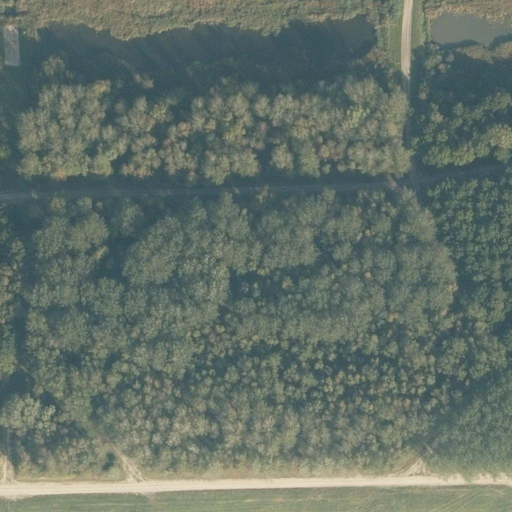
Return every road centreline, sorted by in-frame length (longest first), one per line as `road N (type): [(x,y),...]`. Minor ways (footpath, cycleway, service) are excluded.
road 1 (track): [(0,200),(392,184),(456,178),(511,161)]
road 2 (track): [(0,488),(367,476)]
road 3 (track): [(412,182),(511,373)]
road 4 (track): [(367,476),(511,480)]
